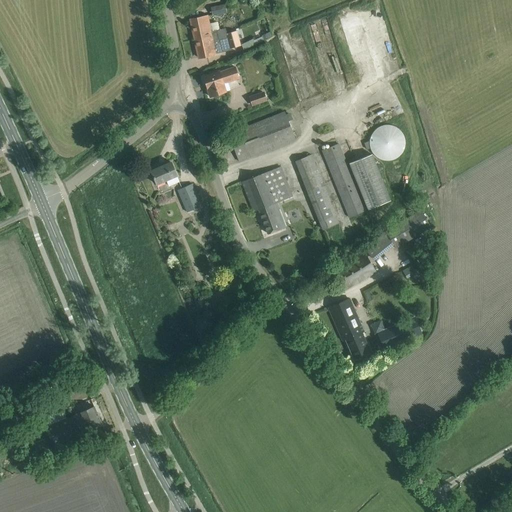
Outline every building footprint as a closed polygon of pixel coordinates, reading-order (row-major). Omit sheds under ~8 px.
[(226,12),(225,5),(211,7),(212,15),(226,12)] [(227,37),(226,33),(225,28),(219,30),(217,22),(209,23),(208,16),(190,19),(195,40),(199,39),(199,37),(206,36),(206,38),(212,37),(213,40),(217,40),(227,37)] [(241,46),(236,30),(226,33),(227,37),(230,48),(241,46)] [(230,48),(227,37),(217,40),(213,40),(212,37),(206,38),(206,36),(199,37),(199,39),(195,40),(199,58),(216,54),(215,52),(230,48)] [(219,71),(213,73),(203,77),(210,97),(225,92),(223,84),(239,78),(235,67),(219,72),(219,71)] [(252,105),(267,100),(263,91),(248,96),(252,105)] [(228,134),(239,161),(252,156),(295,139),(288,120),(292,119),(290,113),(285,114),(285,112),(228,134)] [(404,147),(405,143),(404,139),(403,134),(400,130),(396,127),(391,125),(386,125),(382,126),(378,127),(375,130),(372,133),(370,138),(369,143),(370,148),(372,152),(375,156),(378,158),(382,160),(386,161),(391,160),(396,158),(400,155),(403,151),(404,147)] [(338,144),(322,150),(349,217),(365,210),(338,144)] [(368,209),(391,200),(371,154),(349,163),(368,209)] [(323,230),(339,224),(311,155),(296,161),(323,230)] [(179,181),(171,162),(150,171),(156,184),(166,180),(168,185),(179,181)] [(293,196),(281,166),(242,181),(253,212),(259,209),(268,234),(286,227),(276,202),(293,196)] [(192,184),(183,188),(177,190),(187,212),(202,206),(192,184)] [(420,210),(385,231),(395,248),(430,227),(420,210)] [(364,252),(340,266),(332,271),(343,291),(376,271),(364,252)] [(412,265),(402,271),(405,276),(415,270),(412,265)] [(328,308),(342,341),(345,339),(354,360),(370,352),(362,332),(363,332),(349,298),(328,308)] [(415,318),(387,330),(378,334),(384,349),(421,333),(415,318)] [(85,410),(45,427),(52,445),(102,425),(94,406),(85,410)] [(63,410),(42,418),(45,426),(66,417),(63,410)] [(45,427),(26,435),(34,453),(52,445),(45,427)]
